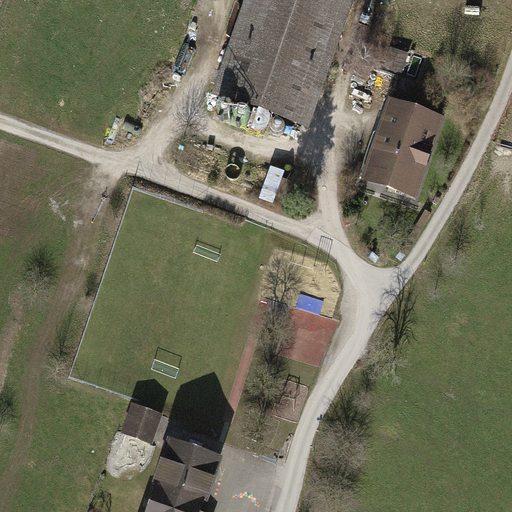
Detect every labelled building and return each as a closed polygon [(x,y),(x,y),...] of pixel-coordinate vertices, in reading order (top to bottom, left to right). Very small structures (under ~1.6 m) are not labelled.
[(351,0),(244,0),(212,93),(308,126),(351,0)] [(391,47),(384,66),(402,72),(409,53),(391,47)] [(445,114),(388,95),(359,181),(416,200),(445,114)] [(220,116),(222,116),(225,114),(227,112),(228,110),(228,107),(228,104),(226,102),(224,100),(221,99),(219,99),(216,100),(214,101),(212,104),(212,106),(212,109),(213,112),(214,114),(217,115),(220,116)] [(237,122),(240,121),(242,120),(244,118),(246,115),(246,112),(245,110),(244,107),(241,106),(239,105),(236,105),(234,106),(231,107),(230,109),(229,112),(229,115),(230,117),(232,120),(234,121),(237,122)] [(274,135),(277,134),(279,133),(281,131),(283,128),(283,126),(282,123),(281,121),(278,119),(276,118),(273,118),(271,119),(268,120),(267,123),(266,125),(266,128),(267,131),(269,133),(271,134),(274,135)] [(280,177),(273,194),(287,200),(294,183),(280,177)] [(133,403),(122,433),(153,444),(163,413),(133,403)] [(224,456),(170,438),(144,511),(200,511),(201,511),(205,500),(208,501),(224,456)]
